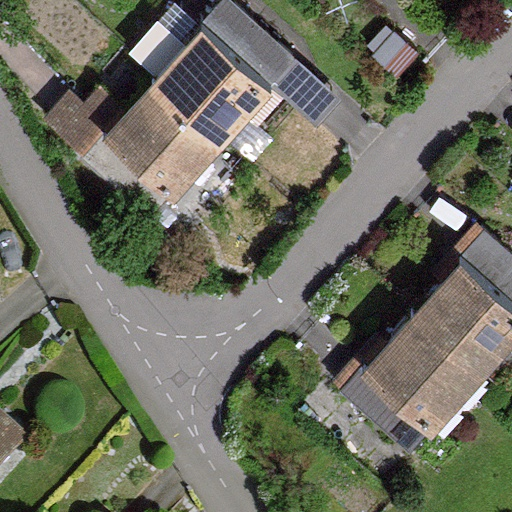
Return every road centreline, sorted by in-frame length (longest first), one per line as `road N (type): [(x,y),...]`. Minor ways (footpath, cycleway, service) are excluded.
road 1 (residential): [(156,375),(249,325),(511,33)]
road 2 (residential): [(0,121),(156,375)]
road 3 (residential): [(156,375),(242,511)]
